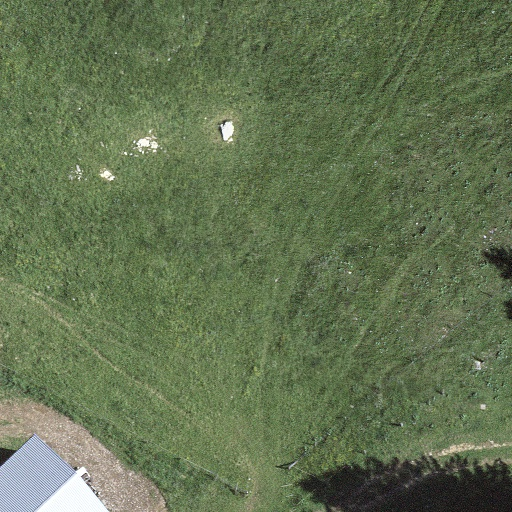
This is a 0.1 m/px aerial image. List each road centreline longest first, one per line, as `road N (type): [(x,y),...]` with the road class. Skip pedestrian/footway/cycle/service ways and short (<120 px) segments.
road 1 (track): [(266,0),(217,111),(211,265),(231,511)]
road 2 (track): [(364,511),(489,456),(511,456)]
